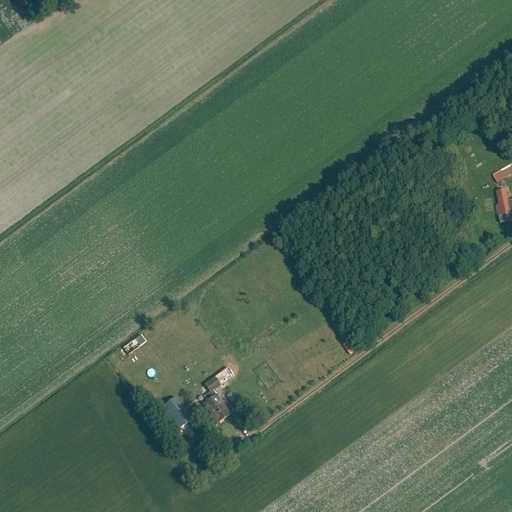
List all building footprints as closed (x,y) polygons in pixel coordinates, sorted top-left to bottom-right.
[(498,184),(511,175),(511,165),(511,164),(493,175),(498,184)] [(511,216),(506,191),(497,193),(499,205),(496,206),(499,218),(511,216)] [(141,335),(123,348),(128,355),(146,342),(141,335)] [(207,402),(204,405),(217,424),(231,417),(213,391),(233,377),(228,369),(204,386),(210,394),(204,398),(207,402)] [(192,420),(175,397),(162,407),(179,430),(192,420)]
